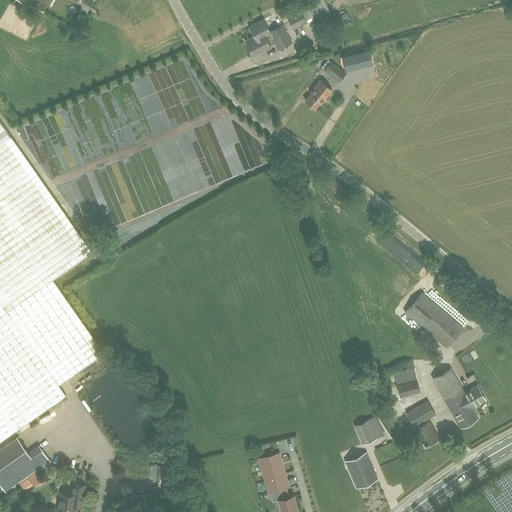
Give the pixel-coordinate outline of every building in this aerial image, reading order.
[(21,0),(44,12),(50,0),(21,0)] [(286,16),(293,29),(313,19),(316,24),(325,19),(321,12),(320,13),(314,2),(286,16)] [(273,36),(270,30),(264,19),(250,26),(253,32),(256,31),(262,42),(267,39),(273,36)] [(256,31),(253,32),(255,35),(245,40),(253,55),(271,47),(270,45),(275,42),(279,49),(292,42),(283,24),(270,30),(273,36),(267,39),(262,42),(256,31)] [(324,69),(339,81),(346,73),(331,61),(324,69)] [(321,103),(332,89),(320,79),(310,92),(311,93),(305,99),(315,108),(319,103),(321,103)] [(11,136),(10,136),(0,121),(0,441),(67,395),(59,384),(104,352),(53,279),(92,252),(11,136)] [(447,347),(464,327),(422,292),(405,312),(447,347)] [(477,383),(464,391),(451,368),(433,377),(453,413),(460,428),(479,418),(473,407),(486,400),(477,383)] [(415,426),(436,414),(428,400),(407,412),(415,426)] [(354,425),(363,444),(376,438),(368,419),(354,425)] [(426,446),(440,438),(430,420),(416,428),(426,446)] [(37,470),(40,469),(50,461),(38,444),(28,452),(17,436),(0,447),(0,482),(7,492),(29,476),(36,487),(45,481),(37,470)] [(260,458),(270,492),(278,490),(280,499),(278,499),(281,511),(298,511),(293,495),(289,496),(286,487),(289,487),(279,452),(260,458)] [(346,461),(351,472),(357,487),(378,478),(367,452),(346,461)] [(73,511),(74,507),(81,508),(86,485),(74,483),(72,494),(61,492),(57,511),(73,511)]
